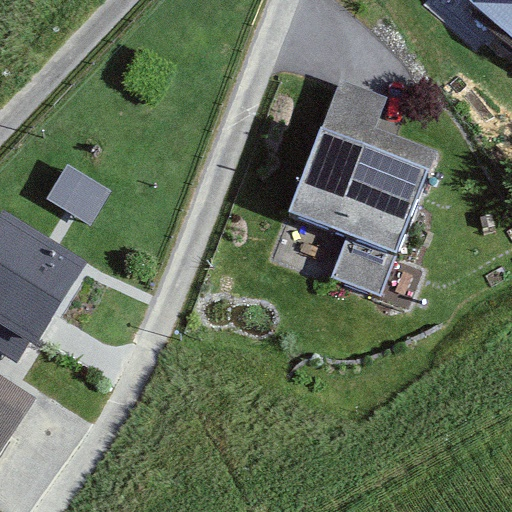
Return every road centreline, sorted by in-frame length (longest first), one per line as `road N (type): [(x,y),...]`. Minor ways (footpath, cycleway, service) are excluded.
road 1 (track): [(33,511),(112,402),(276,0)]
road 2 (track): [(0,116),(116,0)]
